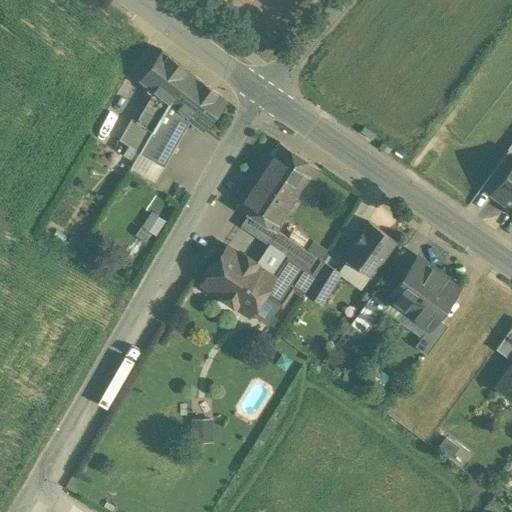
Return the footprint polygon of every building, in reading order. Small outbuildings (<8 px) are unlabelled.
[(191,73),(161,49),(138,79),(149,87),(146,91),(154,97),(157,93),(160,95),(154,104),(148,100),(136,121),(135,121),(151,131),(168,102),(169,102),(191,73)] [(191,73),(169,102),(168,102),(190,119),(202,128),(225,99),(191,73)] [(139,152),(139,153),(163,167),(190,119),(168,102),(139,152)] [(136,121),(131,118),(119,140),(139,152),(151,131),(135,121),(136,121)] [(278,141),(236,206),(248,214),(274,231),(275,229),(296,196),(306,180),(315,165),(278,141)] [(511,153),(508,150),(490,174),(500,181),(511,164),(511,153)] [(98,170),(121,183),(126,175),(103,161),(98,170)] [(511,164),(500,181),(492,193),(511,207),(511,205),(511,164)] [(306,180),(296,196),(311,206),(321,190),(306,180)] [(150,209),(136,231),(148,239),(163,217),(150,209)] [(240,226),(266,243),(274,231),(248,214),(240,226)] [(368,221),(343,256),(348,260),(370,276),(396,241),(368,221)] [(324,262),(275,229),(274,231),(266,243),(315,275),(324,262)] [(266,243),(285,256),(271,276),(273,277),(262,293),(281,307),(293,289),(303,295),(305,293),(315,275),(266,243)] [(255,262),(243,254),(242,256),(226,246),(215,263),(208,264),(203,272),(204,279),(202,283),(248,314),(262,293),(273,277),(271,276),(254,265),(255,262)] [(417,256),(387,297),(408,313),(438,271),(417,256)] [(348,260),(341,272),(361,287),(370,276),(348,260)] [(341,272),(324,262),(315,275),(305,293),(322,303),(341,272)] [(438,271),(408,313),(428,327),(429,328),(436,317),(459,286),(438,271)] [(371,295),(350,324),(364,335),(385,305),(371,295)] [(428,327),(415,346),(427,355),(448,325),(436,317),(429,328),(428,327)] [(511,325),(495,349),(511,360),(511,325)] [(511,364),(496,386),(511,397),(511,364)] [(188,438),(212,438),(212,415),(188,415),(188,438)] [(445,437),(438,446),(451,456),(458,446),(445,437)]
